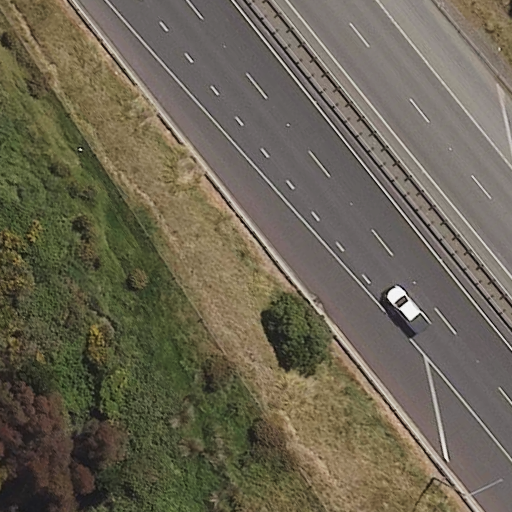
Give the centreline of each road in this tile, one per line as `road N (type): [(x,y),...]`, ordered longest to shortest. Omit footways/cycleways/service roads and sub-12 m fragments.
road 1 (motorway): [(511,386),(190,0)]
road 2 (motorway): [(333,0),(511,221)]
